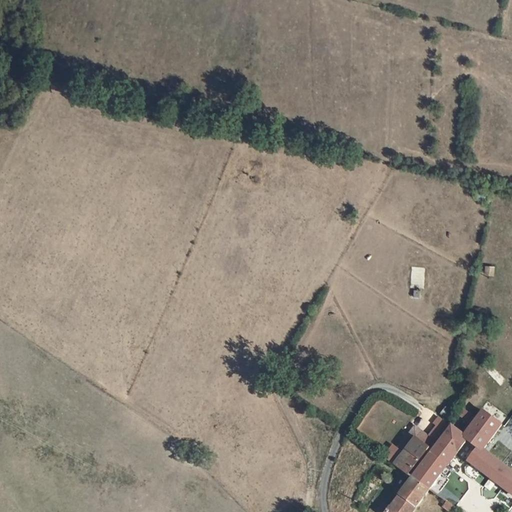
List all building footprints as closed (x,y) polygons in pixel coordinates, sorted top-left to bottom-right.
[(495,267),(487,267),(486,275),(494,275),(495,267)] [(473,391),(469,401),(478,405),(482,395),(473,391)] [(284,394),(280,400),(292,408),(296,402),(284,394)] [(502,425),(484,411),(470,431),(460,423),(456,429),(453,426),(425,464),(418,473),(414,478),(431,490),(459,453),(510,492),(511,493),(511,471),(483,450),(502,425)] [(405,453),(406,451),(421,461),(430,449),(423,443),(428,437),(415,427),(398,448),(405,453)] [(428,437),(423,443),(430,449),(435,442),(428,437)] [(405,453),(395,465),(409,475),(413,470),(421,461),(406,451),(405,453)] [(446,476),(436,491),(464,511),(475,497),(446,476)] [(414,478),(400,496),(416,509),(431,490),(414,478)] [(400,496),(388,511),(413,511),(416,509),(400,496)] [(447,502),(443,506),(450,511),(457,511),(459,510),(447,502)]
